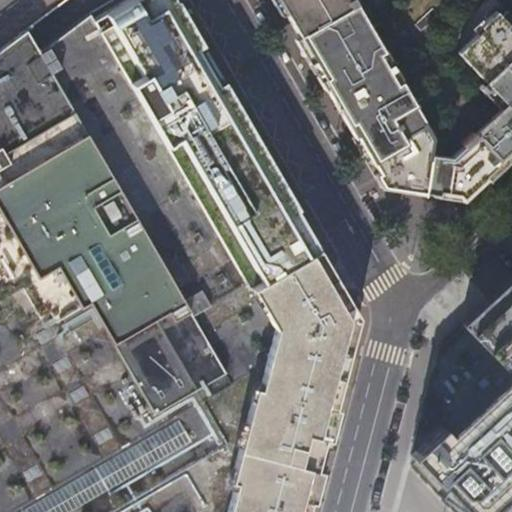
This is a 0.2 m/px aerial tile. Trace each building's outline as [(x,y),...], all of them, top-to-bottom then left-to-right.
[(173,0),(129,0),(93,21),(248,288),(317,248),(219,78),(214,81),(207,69),(209,64),(208,60),(206,58),(203,56),(199,55),(192,43),(197,40),(173,0)] [(278,0),(299,35),(320,23),(358,0),(357,0),(278,0)] [(511,0),(357,0),(358,0),(320,23),(299,35),(385,181),(463,193),(511,147),(511,0)] [(0,511),(189,511),(249,446),(298,390),(329,423),(333,408),(335,399),(336,394),(338,387),(339,382),(357,316),(343,293),(317,248),(248,288),(93,21),(88,12),(42,47),(33,35),(27,27),(0,48),(0,511)] [(511,276),(439,345),(415,437),(416,437),(415,442),(418,445),(413,450),(418,457),(413,462),(460,511),(496,511),(511,497),(511,276)] [(298,390),(249,446),(306,509),(308,501),(329,423),(298,390)] [(329,423),(334,428),(334,427),(339,410),(333,408),(329,423)] [(313,502),(334,428),(329,423),(308,501),(313,502)] [(249,446),(189,511),(305,511),(306,509),(249,446)]
